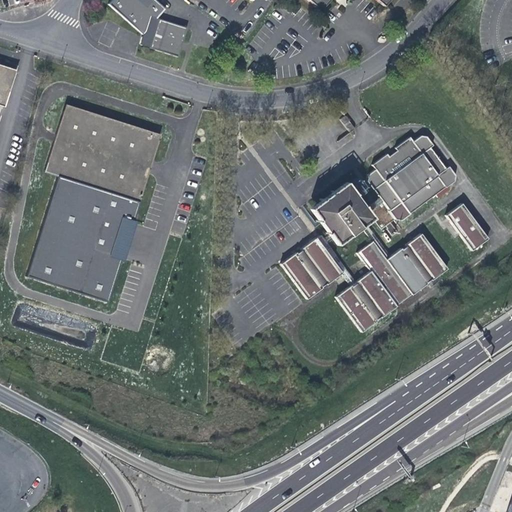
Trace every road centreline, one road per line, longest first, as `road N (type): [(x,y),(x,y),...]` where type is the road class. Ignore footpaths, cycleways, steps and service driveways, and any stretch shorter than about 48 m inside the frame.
road 1 (residential): [(39,37),(231,97),(280,98),(338,85),(376,64),(443,0)]
road 2 (trunk): [(393,412),(260,477),(212,487),(163,476),(63,427)]
road 3 (trunk): [(297,511),(511,360)]
road 4 (trunk): [(393,412),(251,511)]
road 5 (trunk): [(325,511),(458,428)]
road 6 (trunk): [(511,326),(393,412)]
